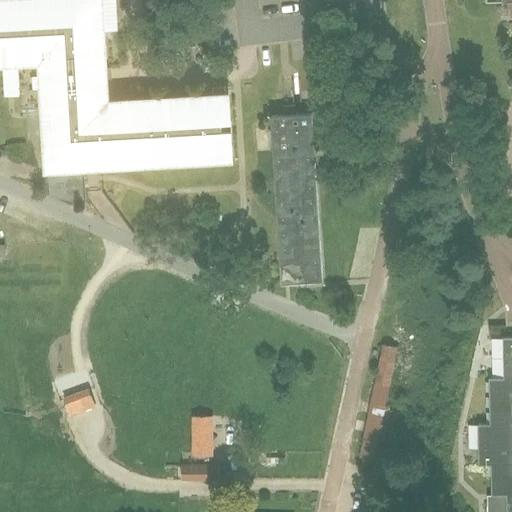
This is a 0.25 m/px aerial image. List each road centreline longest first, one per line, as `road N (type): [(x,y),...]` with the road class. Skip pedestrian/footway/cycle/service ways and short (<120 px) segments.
road 1 (residential): [(364,338),(0,183)]
road 2 (track): [(333,486),(0,489)]
road 3 (residential): [(364,338),(419,80),(438,44)]
road 4 (residential): [(509,266),(466,188),(438,44)]
road 5 (residential): [(327,511),(364,338)]
